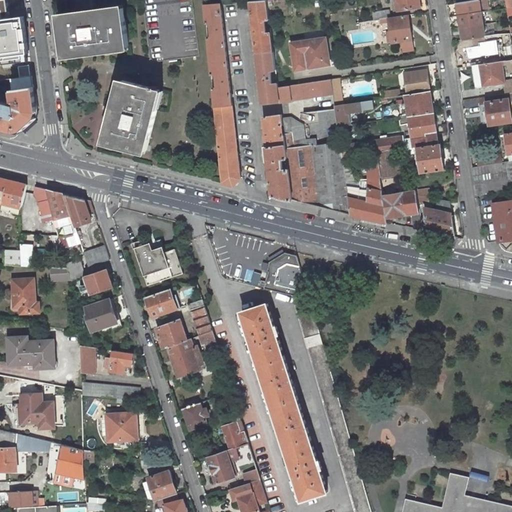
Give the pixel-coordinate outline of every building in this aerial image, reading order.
[(192,0),(142,0),(151,63),(200,56),(192,0)] [(267,0),(251,1),(257,53),(274,50),(272,33),(266,33),(265,19),(270,19),(267,0)] [(419,0),(392,0),(393,5),(397,4),(398,10),(420,7),(419,0)] [(472,0),(457,2),(457,3),(459,15),(482,12),(479,0),(472,0)] [(487,0),(479,0),(482,12),(489,11),(487,0)] [(221,3),(204,4),(206,23),(211,23),(213,37),(208,37),(211,74),(217,73),(219,87),(213,88),(215,107),(233,105),(221,3)] [(62,14),(68,56),(111,50),(111,49),(129,46),(124,7),(106,10),(105,8),(62,14)] [(389,10),(374,12),(375,20),(380,19),(389,18),(390,18),(389,10)] [(482,12),(459,15),(461,27),(483,24),(482,12)] [(0,55),(29,52),(25,15),(0,17),(0,55)] [(389,18),(380,19),(381,24),(390,22),(391,32),(388,33),(389,43),(412,39),(409,15),(390,18),(389,18)] [(483,24),(461,27),(463,39),(463,40),(485,36),(483,24)] [(485,36),(486,42),(481,43),(482,51),(488,50),(489,57),(500,55),(498,41),(504,40),(507,61),(508,61),(511,59),(511,43),(511,35),(510,33),(497,34),(485,36)] [(326,38),(292,43),(296,70),(327,65),(325,50),(328,49),(326,38)] [(504,40),(498,41),(500,55),(501,61),(504,61),(507,61),(504,40)] [(274,50),(257,53),(263,104),(281,102),(303,99),(334,94),(332,79),(279,87),(278,83),(272,84),(270,70),(276,70),(274,50)] [(413,59),(414,67),(429,65),(428,56),(413,59)] [(490,63),(481,64),(483,76),(490,75),(491,84),(504,82),(502,65),(505,65),(504,61),(501,61),(490,63)] [(405,73),(408,94),(431,91),(429,84),(429,78),(427,70),(405,73)] [(490,75),(483,76),(484,85),(491,84),(490,75)] [(37,111),(33,78),(12,80),(16,105),(13,105),(14,102),(7,101),(8,97),(1,95),(0,97),(0,126),(16,131),(22,130),(35,117),(37,111)] [(340,78),(332,79),(334,94),(335,102),(335,105),(344,104),(340,78)] [(106,140),(147,150),(158,108),(156,108),(161,90),(123,80),(118,98),(117,98),(106,140)] [(408,94),(406,95),(409,116),(434,112),(431,91),(408,94)] [(511,92),(508,93),(508,99),(505,99),(487,102),(488,111),(489,116),(490,124),(511,121),(511,117),(511,108),(511,92)] [(334,94),(303,99),(305,112),(321,110),(336,108),(335,105),(335,102),(334,94)] [(381,98),(382,106),(392,105),(391,97),(386,97),(381,98)] [(335,105),(336,108),(338,125),(339,126),(351,125),(349,112),(364,110),(363,101),(344,104),(335,105)] [(233,105),(215,107),(219,147),(224,146),(225,157),(220,158),(222,182),(223,182),(234,185),(241,178),(233,105)] [(336,108),(321,110),(323,127),(338,125),(336,108)] [(347,140),(341,141),(343,158),(352,157),(369,154),(378,153),(388,151),(418,147),(439,144),(434,112),(409,116),(411,126),(408,126),(409,130),(411,129),(413,139),(403,140),(403,137),(387,139),(386,136),(381,136),(382,140),(348,145),(347,140)] [(282,114),(264,117),(268,147),(269,162),(273,195),(293,200),(289,169),(284,169),(282,159),(288,158),(285,135),(279,136),(278,126),(284,125),(285,134),(294,133),(292,117),(282,118),(282,114)] [(289,169),(293,200),(351,214),(343,158),(341,141),(318,145),(317,138),(306,140),(304,124),(292,117),(294,133),(285,134),(285,135),(288,158),(289,169)] [(439,144),(418,147),(420,160),(418,160),(418,163),(421,163),(422,173),(445,169),(441,143),(439,144)] [(388,151),(378,153),(382,177),(404,174),(402,165),(391,166),(388,151)] [(352,157),(343,158),(351,214),(388,223),(381,178),(382,177),(378,153),(369,154),(369,181),(356,182),(352,157)] [(491,164),(502,162),(501,155),(477,159),(478,166),(491,164)] [(479,177),(474,178),(477,196),(511,190),(511,160),(510,161),(502,162),(491,164),(491,166),(478,168),(479,177)] [(478,166),(472,167),(474,178),(479,177),(478,168),(491,166),(491,164),(478,166)] [(20,207),(26,184),(8,179),(0,208),(15,211),(16,206),(20,207)] [(55,220),(47,189),(36,186),(34,194),(39,202),(42,223),(55,220)] [(55,220),(57,228),(75,223),(64,192),(47,189),(55,220)] [(384,192),(385,196),(388,217),(412,214),(414,228),(423,230),(418,202),(417,195),(417,191),(388,195),(387,192),(384,192)] [(76,227),(94,222),(91,213),(95,211),(91,200),(64,192),(75,223),(76,227)] [(425,208),(429,231),(456,237),(450,202),(438,199),(436,210),(425,208)] [(511,200),(496,203),(501,241),(504,246),(509,249),(511,250),(511,200)] [(160,237),(134,246),(147,283),(183,270),(172,240),(162,244),(160,237)] [(105,244),(83,251),(88,266),(110,259),(105,244)] [(21,252),(4,250),(4,264),(22,265),(21,252)] [(72,280),(85,275),(80,259),(67,262),(72,280)] [(274,283),(309,292),(301,265),(288,261),(279,267),(274,283)] [(52,279),(70,278),(67,267),(50,266),(52,279)] [(92,294),(114,287),(107,267),(87,274),(86,275),(92,294)] [(34,278),(14,280),(15,305),(35,304),(34,278)] [(183,290),(197,285),(195,278),(181,283),(183,290)] [(169,287),(146,295),(154,316),(176,308),(169,287)] [(294,295),(357,511),(372,511),(310,298),(294,295)] [(110,299),(86,306),(88,314),(87,315),(91,330),(117,322),(114,312),(117,311),(113,298),(110,299)] [(202,299),(187,304),(189,309),(204,304),(202,299)] [(267,303),(243,311),(303,498),(329,490),(321,467),(324,466),(321,459),(319,459),(306,420),(308,420),(305,412),(303,412),(292,379),(294,378),(292,371),(290,371),(277,333),(280,331),(277,324),(275,325),(267,303)] [(212,330),(204,304),(189,309),(198,335),(212,330)] [(169,346),(188,339),(181,320),(158,328),(164,348),(167,347),(169,346)] [(511,331),(470,321),(426,501),(474,511),(504,511),(511,480),(511,331)] [(212,330),(198,335),(203,350),(217,346),(212,330)] [(202,358),(197,346),(194,347),(191,338),(188,339),(169,346),(179,375),(201,367),(198,359),(202,358)] [(29,340),(10,340),(11,368),(34,367),(35,371),(55,371),(54,345),(30,345),(29,340)] [(80,345),(81,375),(95,375),(93,347),(80,345)] [(113,350),(110,370),(124,373),(125,363),(132,365),(134,353),(113,350)] [(138,387),(82,386),(82,388),(82,395),(138,400),(138,387)] [(235,401),(232,390),(225,393),(229,403),(235,401)] [(42,394),(23,395),(24,412),(21,412),(22,421),(43,421),(43,426),(57,426),(56,400),(44,401),(43,400),(42,394)] [(207,422),(200,402),(185,407),(192,427),(207,422)] [(138,412),(108,415),(110,441),(138,440),(137,421),(139,420),(138,412)] [(219,428),(226,450),(249,442),(242,420),(219,428)] [(32,436),(0,428),(0,469),(17,468),(16,451),(32,451),(32,436)] [(46,440),(32,436),(32,451),(46,451),(46,440)] [(249,442),(226,450),(230,461),(233,460),(246,456),(252,453),(249,442)] [(83,449),(66,444),(64,455),(65,456),(61,472),(85,478),(86,478),(85,459),(84,459),(83,449)] [(219,444),(205,450),(207,456),(211,455),(221,451),(219,444)] [(83,449),(84,459),(85,459),(93,460),(93,450),(83,449)] [(221,451),(211,455),(207,456),(216,482),(235,476),(230,461),(226,450),(225,450),(221,451)] [(248,461),(254,481),(261,479),(252,453),(246,456),(248,461)] [(246,456),(233,460),(235,465),(248,461),(246,456)] [(149,476),(157,499),(162,497),(177,493),(169,470),(149,476)] [(271,511),(271,510),(265,511),(260,511),(258,505),(268,501),(261,479),(254,481),(239,486),(242,497),(239,498),(243,511),(271,511)] [(165,504),(180,500),(177,493),(162,497),(165,504)] [(408,497),(404,511),(474,511),(426,501),(408,497)] [(187,511),(183,499),(180,500),(165,504),(167,511),(187,511)] [(95,502),(87,501),(87,504),(87,510),(95,511),(96,510),(95,502)]
